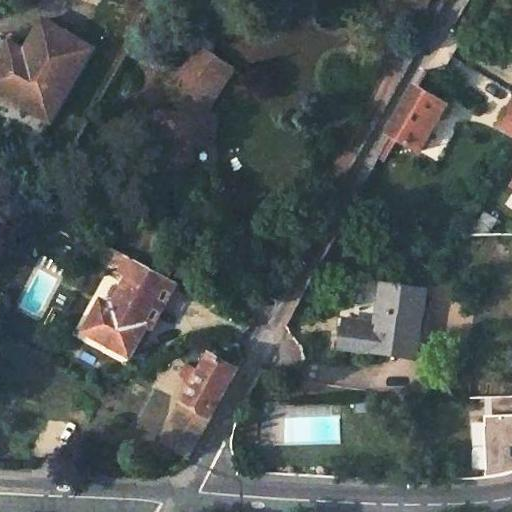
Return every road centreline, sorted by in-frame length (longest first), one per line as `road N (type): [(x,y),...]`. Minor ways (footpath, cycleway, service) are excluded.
road 1 (residential): [(455,0),(178,495)]
road 2 (residential): [(511,496),(178,495)]
road 3 (residential): [(178,495),(0,495)]
